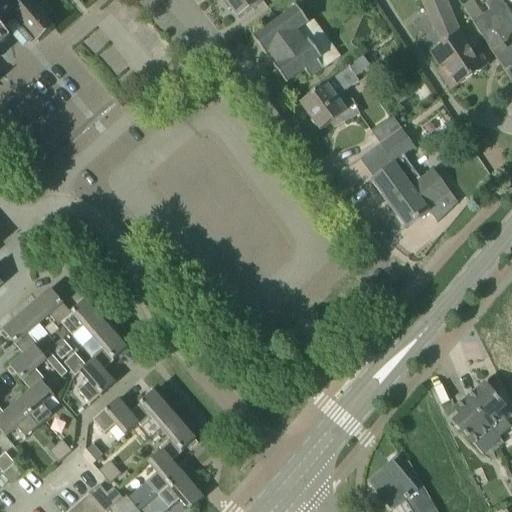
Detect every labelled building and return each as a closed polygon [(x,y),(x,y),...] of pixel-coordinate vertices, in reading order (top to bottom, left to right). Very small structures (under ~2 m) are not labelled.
[(0,0),(0,46),(10,38),(0,27),(0,23),(12,13),(38,44),(53,31),(54,30),(44,18),(53,11),(52,10),(51,11),(41,0),(0,0)] [(220,0),(228,10),(230,9),(237,20),(262,3),(259,0),(220,0)] [(445,66),(458,87),(487,68),(481,58),(475,61),(459,35),(460,35),(445,0),(419,0),(433,33),(422,40),(431,53),(429,54),(439,70),(445,66)] [(511,17),(505,7),(500,0),(488,0),(485,2),(491,11),(482,16),(472,0),(462,7),(482,37),(481,37),(496,59),(511,84),(511,48),(507,51),(504,45),(508,43),(510,36),(511,34),(511,17)] [(304,71),(309,78),(323,68),(296,32),(307,24),(295,8),(252,39),(264,56),(267,54),(276,66),(273,68),(285,85),(304,71)] [(320,132),(331,124),(339,118),(343,125),(360,116),(353,101),(345,106),(339,99),(359,83),(356,78),(348,69),(328,83),(300,104),(320,132)] [(372,134),(380,145),(401,130),(393,119),(372,134)] [(380,145),(387,156),(409,141),(401,130),(380,145)] [(406,230),(430,213),(438,223),(458,204),(433,170),(420,179),(404,157),(370,182),(406,230)] [(71,315),(56,298),(50,291),(26,311),(39,326),(49,317),(58,327),(60,324),(71,316),(70,315),(71,315)] [(106,327),(85,303),(71,315),(70,315),(71,316),(60,324),(72,337),(82,328),(92,340),(106,327)] [(2,332),(7,338),(15,347),(15,346),(23,356),(34,347),(35,347),(37,345),(28,335),(39,326),(26,311),(2,332)] [(126,351),(106,327),(92,340),(100,349),(90,358),(92,361),(93,361),(102,372),(126,351)] [(50,349),(56,355),(67,345),(62,339),(50,349)] [(67,345),(56,355),(61,361),(72,352),(67,345)] [(34,347),(23,356),(9,368),(22,383),(22,382),(31,392),(41,383),(45,381),(36,371),(46,362),(47,361),(42,356),(35,347),(34,347)] [(46,362),(51,367),(57,363),(48,351),(42,356),(47,361),(46,362)] [(69,370),(80,361),(75,354),(64,364),(69,370)] [(88,384),(78,393),(89,406),(114,385),(102,372),(93,361),(92,361),(86,367),(80,361),(69,370),(75,377),(78,373),(88,384)] [(67,374),(57,363),(51,367),(61,378),(67,374)] [(52,417),(43,407),(54,397),(41,383),(31,392),(17,404),(38,428),(52,417)] [(497,414),(504,408),(484,385),(466,401),(500,440),(504,437),(499,432),(507,425),(497,414)] [(174,418),(153,394),(129,415),(138,425),(140,428),(150,420),(159,430),(174,418)] [(117,401),(103,413),(92,422),(104,435),(114,426),(124,437),(138,425),(129,415),(117,401)] [(453,423),(481,456),(500,440),(466,401),(454,411),(459,417),(453,423)] [(0,432),(6,439),(17,429),(25,440),(38,428),(17,404),(4,415),(0,418),(0,432)] [(194,442),(174,418),(159,430),(168,441),(159,449),(161,452),(170,462),(194,442)] [(55,447),(65,458),(71,452),(61,441),(55,447)] [(95,463),(102,456),(93,445),(86,451),(95,463)] [(58,464),(65,458),(55,447),(48,453),(58,464)] [(182,475),(170,462),(161,452),(147,463),(157,474),(146,484),(157,497),(182,475)] [(0,457),(0,459),(9,470),(14,465),(5,453),(0,457)] [(0,471),(3,474),(9,470),(0,459),(0,471)] [(98,472),(104,478),(115,468),(109,462),(98,472)] [(370,484),(393,511),(404,503),(409,511),(436,511),(408,463),(398,472),(392,465),(370,484)] [(115,468),(104,478),(109,485),(120,475),(115,468)] [(180,501),(189,511),(202,500),(185,479),(182,475),(157,497),(169,510),(180,501)] [(99,486),(89,494),(104,511),(108,511),(116,505),(106,494),(99,486)] [(106,494),(116,505),(122,500),(112,488),(106,494)] [(104,511),(89,494),(80,502),(89,511),(104,511)] [(89,511),(80,502),(71,510),(73,511),(89,511)]
